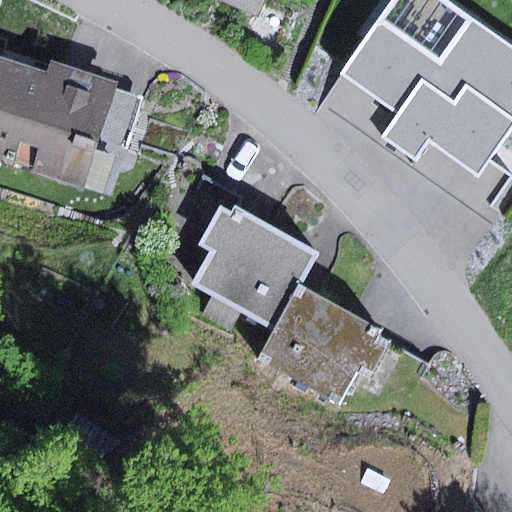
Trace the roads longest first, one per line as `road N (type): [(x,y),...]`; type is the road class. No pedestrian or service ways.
road 1 (residential): [(103,0),(189,49),(296,130),(391,230),(511,392)]
road 2 (track): [(118,511),(0,432)]
